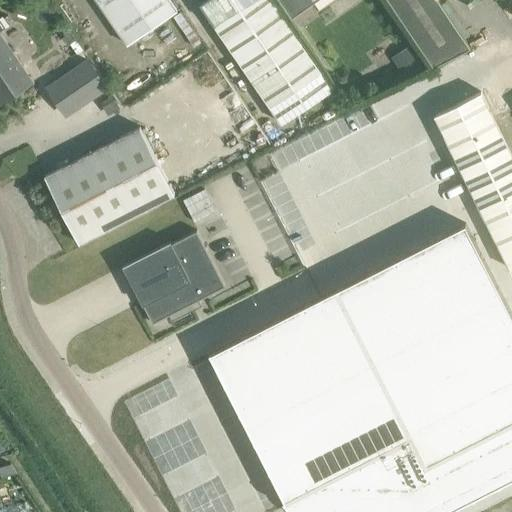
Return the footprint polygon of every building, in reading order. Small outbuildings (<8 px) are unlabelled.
[(98,0),(128,43),(178,9),(171,0),(98,0)] [(273,0),(203,0),(201,2),(283,123),(334,88),(273,0)] [(282,0),(293,15),(314,0),(282,0)] [(390,0),(435,65),(471,46),(440,0),(390,0)] [(66,35),(59,40),(64,48),(71,43),(78,53),(84,49),(67,24),(59,25),(66,35)] [(0,99),(1,102),(33,80),(0,32),(0,99)] [(411,45),(395,55),(408,74),(424,64),(411,45)] [(511,141),(468,59),(426,82),(511,247),(511,141)] [(62,105),(68,115),(107,91),(89,63),(77,71),(88,89),(62,105)] [(141,125),(46,174),(80,242),(176,193),(141,125)] [(206,188),(184,199),(196,222),(217,211),(206,188)] [(172,240),(124,265),(125,266),(127,266),(144,300),(143,301),(143,302),(154,322),(170,314),(169,313),(199,298),(200,299),(200,298),(227,285),(198,229),(173,242),(172,240)] [(511,511),(511,348),(454,231),(149,364),(230,511),(511,511)] [(0,465),(0,473),(1,476),(18,472),(12,463),(0,465)]
